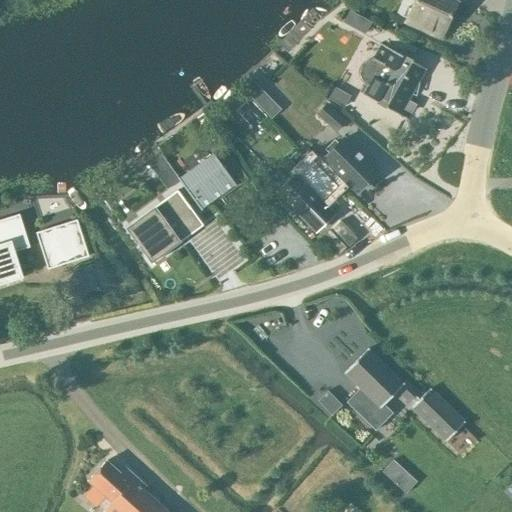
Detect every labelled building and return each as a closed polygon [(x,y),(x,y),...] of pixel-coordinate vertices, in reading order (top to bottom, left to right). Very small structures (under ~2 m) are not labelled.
[(457,4),(448,0),(414,0),(405,22),(442,38),(444,35),(447,34),(450,27),(449,23),(457,4)] [(365,18),(358,30),(365,34),(372,22),(365,18)] [(381,43),(374,57),(371,57),(368,58),(366,59),(364,60),(362,62),(360,64),(359,66),(358,69),(358,71),(358,74),(358,76),(359,79),(361,82),(367,86),(363,93),(409,119),(417,104),(410,99),(427,69),(381,43)] [(259,86),(249,96),(258,105),(268,96),(259,86)] [(329,98),(344,107),(351,96),(335,87),(329,98)] [(326,105),(317,115),(336,131),(345,121),(326,105)] [(325,157),(358,192),(378,172),(344,138),(325,157)] [(178,178),(201,209),(250,175),(223,139),(210,148),(214,153),(178,178)] [(339,185),(312,157),(277,189),(316,230),(333,214),(325,204),(342,189),(339,185)] [(170,167),(158,176),(167,188),(176,181),(178,178),(170,167)] [(181,242),(169,225),(191,209),(178,190),(126,228),(151,262),(161,255),(161,256),(181,242)] [(19,214),(0,220),(0,284),(23,277),(15,252),(30,247),(19,214)] [(72,234),(55,239),(63,264),(80,258),(80,259),(89,256),(80,230),(71,233),(72,234)] [(349,401),(376,428),(391,413),(383,404),(398,388),(410,400),(417,393),(405,381),(402,385),(368,351),(346,372),(362,388),(349,401)] [(412,409),(413,408),(446,439),(445,440),(446,441),(465,422),(464,421),(463,422),(430,390),(431,389),(430,388),(429,389),(411,408),(412,409)] [(319,400),(332,414),(342,404),(328,390),(319,400)] [(169,511),(144,489),(147,486),(125,467),(120,472),(107,460),(88,480),(112,502),(105,511),(169,511)] [(393,460),(382,471),(406,493),(417,481),(393,460)]
